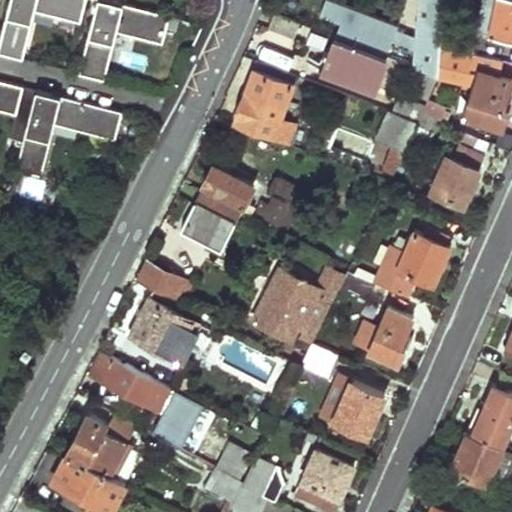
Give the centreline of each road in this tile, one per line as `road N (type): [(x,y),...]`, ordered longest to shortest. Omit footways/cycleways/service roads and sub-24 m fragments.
road 1 (residential): [(187,113),(0,473)]
road 2 (residential): [(511,216),(381,511)]
road 3 (residential): [(187,113),(0,68)]
road 4 (residential): [(235,0),(187,113)]
